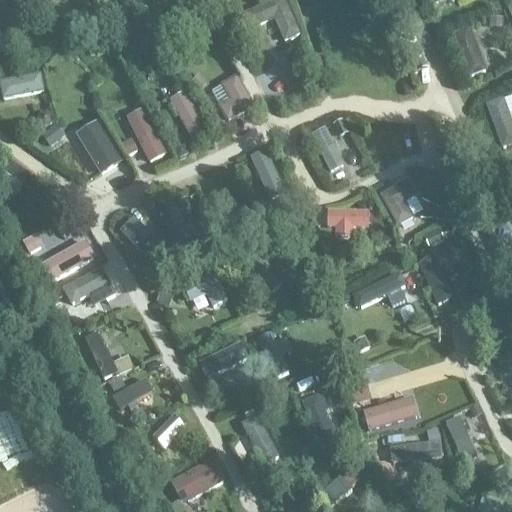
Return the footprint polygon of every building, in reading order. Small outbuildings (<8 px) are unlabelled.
[(282,0),(281,0),(243,17),(250,32),(275,21),(284,44),(299,37),(282,0)] [(455,36),(470,75),(487,69),(472,30),(455,36)] [(0,40),(0,52),(11,47),(6,37),(0,40)] [(308,94),(303,85),(291,91),(296,100),(308,94)] [(186,95),(171,104),(192,143),(207,134),(186,95)] [(486,106),(504,149),(511,145),(511,122),(503,99),(486,106)] [(46,115),(40,116),(37,121),(38,127),(43,130),(49,128),(52,124),(51,118),(46,115)] [(96,126),(78,137),(101,175),(119,163),(96,126)] [(59,142),(51,130),(41,138),(50,149),(59,142)] [(331,174),(344,167),(326,131),(313,138),(331,174)] [(179,161),(189,156),(185,146),(175,151),(179,161)] [(271,203),(286,196),(267,155),(252,161),(271,203)] [(161,212),(180,252),(193,246),(174,205),(161,212)] [(369,214),(328,213),(328,230),(336,230),(336,240),(353,240),(353,231),(369,231),(369,214)] [(166,255),(135,223),(123,234),(155,266),(166,255)] [(389,230),(380,233),(384,245),(393,242),(389,230)] [(439,234),(425,241),(429,250),(444,244),(439,234)] [(86,245),(40,268),(50,286),(95,262),(86,245)] [(255,251),(241,263),(269,296),(284,284),(255,251)] [(434,260),(418,267),(436,307),(452,299),(434,260)] [(101,272),(64,291),(72,307),(89,298),(100,292),(106,303),(115,298),(101,272)] [(184,289),(191,305),(207,297),(213,311),(229,304),(215,274),(184,289)] [(157,304),(169,310),(174,299),(161,294),(157,304)] [(511,299),(500,306),(511,329),(511,299)] [(118,376),(100,336),(87,342),(105,382),(118,376)] [(511,338),(502,343),(506,352),(511,349),(511,338)] [(248,362),(240,347),(202,366),(209,381),(248,362)] [(347,388),(353,407),(372,401),(366,382),(347,388)] [(145,383),(112,401),(119,413),(127,409),(130,414),(138,409),(136,404),(152,395),(145,383)] [(335,436),(319,400),(304,406),(320,443),(335,436)] [(258,420),(243,428),(265,468),(279,460),(258,420)] [(461,422),(447,428),(464,465),(477,459),(467,436),(470,434),(465,423),(462,425),(461,422)] [(212,464),(179,483),(190,503),(224,485),(212,464)] [(511,511),(511,508),(486,499),(481,511),(511,511)] [(289,510),(290,511),(308,511),(305,503),(289,510)]
